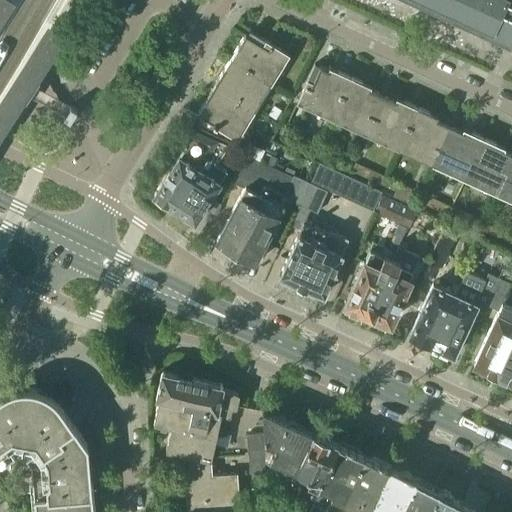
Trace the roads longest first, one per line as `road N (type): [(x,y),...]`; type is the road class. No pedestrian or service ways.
road 1 (residential): [(80,236),(228,0)]
road 2 (tertiary): [(511,448),(266,336)]
road 3 (residential): [(511,109),(275,0)]
road 4 (residential): [(128,511),(110,389),(76,356),(31,337)]
road 5 (tertiary): [(66,258),(266,336)]
road 6 (tertiary): [(266,336),(80,236)]
